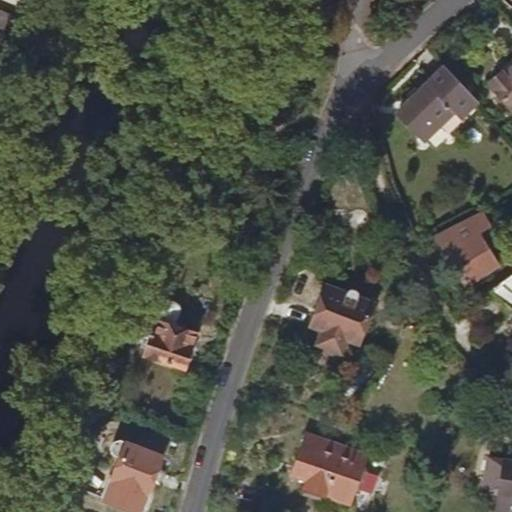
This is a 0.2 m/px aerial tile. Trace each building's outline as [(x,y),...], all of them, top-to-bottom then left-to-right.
[(0,32),(14,40),(22,25),(0,13),(0,32)] [(0,61),(2,63),(9,48),(0,43),(0,61)] [(511,106),(511,62),(503,70),(501,68),(490,78),(493,80),(490,83),(511,106)] [(480,102),(448,66),(400,109),(427,138),(442,123),(439,119),(454,104),(464,116),(480,102)] [(497,262),(478,229),(488,221),(481,208),(435,230),(466,281),(497,262)] [(511,272),(491,287),(511,306),(511,272)] [(361,340),(375,302),(360,296),(361,294),(361,292),(360,289),(359,287),(357,286),(353,286),(350,287),(349,289),(347,291),(329,284),(314,323),(326,328),(320,341),(345,350),(350,337),(361,340)] [(195,347),(200,331),(179,324),(183,311),(182,307),(181,304),(180,301),(177,298),(174,297),(171,296),(168,297),(164,298),(161,301),(152,330),(149,329),(143,346),(152,349),(151,353),(189,365),(192,358),(193,358),(196,352),(196,349),(195,347)] [(369,457),(310,433),(296,471),(311,478),(310,480),(308,480),(307,486),(311,488),(310,491),(349,505),(369,457)] [(123,456),(107,497),(141,511),(165,454),(124,437),(118,439),(115,448),(117,454),(123,456)] [(497,491),(506,452),(488,448),(479,487),(497,491)] [(511,511),(511,460),(509,459),(497,493),(511,498),(507,511),(511,511)] [(83,469),(69,462),(55,491),(70,498),(83,469)] [(297,508),(303,493),(276,484),(271,500),(297,508)]
